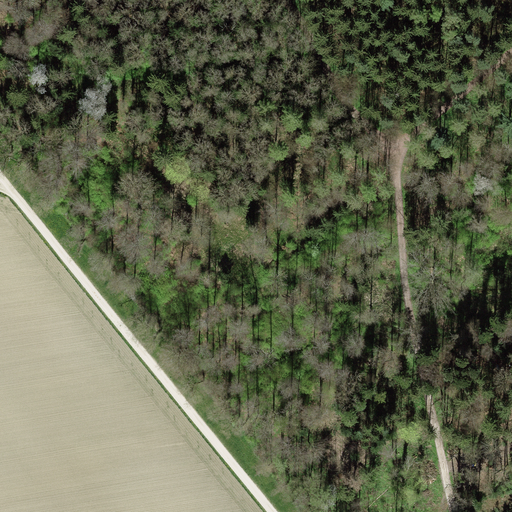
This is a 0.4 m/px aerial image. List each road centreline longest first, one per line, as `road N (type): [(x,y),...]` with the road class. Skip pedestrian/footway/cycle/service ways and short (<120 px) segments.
road 1 (track): [(348,105),(392,150),(417,369),(457,511)]
road 2 (track): [(0,177),(272,511)]
road 3 (track): [(245,0),(317,46),(348,105)]
road 4 (track): [(392,150),(511,56)]
